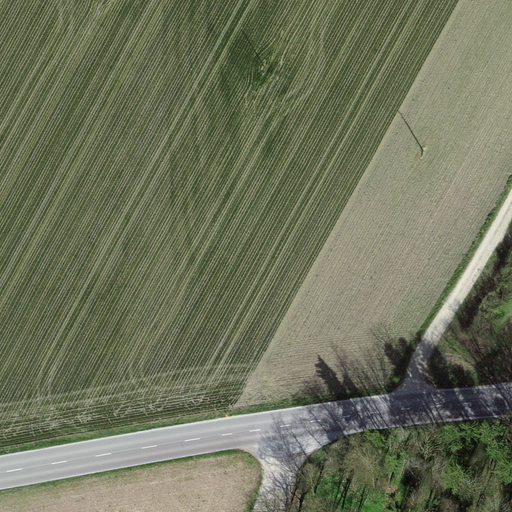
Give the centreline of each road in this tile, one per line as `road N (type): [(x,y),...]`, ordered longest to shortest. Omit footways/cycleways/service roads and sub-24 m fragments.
road 1 (tertiary): [(0,473),(304,420),(511,400)]
road 2 (track): [(408,407),(421,360),(511,202)]
